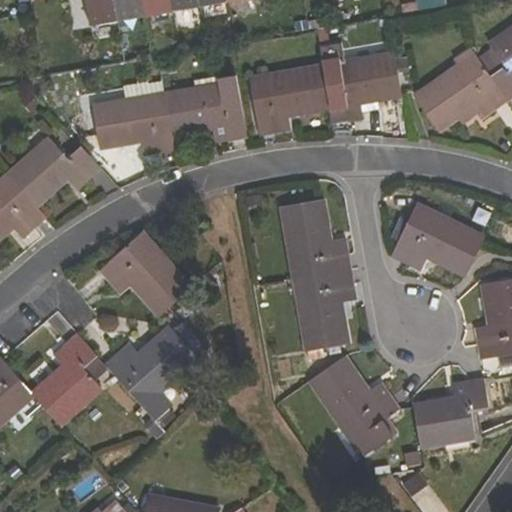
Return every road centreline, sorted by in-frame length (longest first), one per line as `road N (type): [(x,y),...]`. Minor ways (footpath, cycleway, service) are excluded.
road 1 (residential): [(354,157),(222,173),(140,202),(43,258),(0,298)]
road 2 (residential): [(354,157),(378,282),(416,331)]
road 3 (residential): [(511,185),(453,165),(354,157)]
